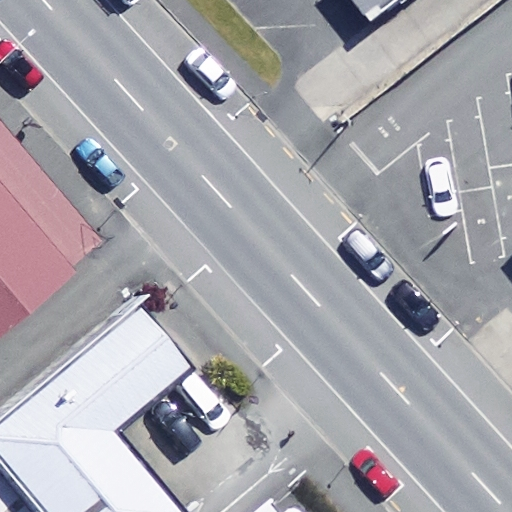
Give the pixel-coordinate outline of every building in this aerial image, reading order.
[(349,0),(375,32),(415,0),(349,0)] [(0,319),(91,244),(0,136),(0,319)] [(177,365),(123,300),(0,402),(0,475),(30,511),(175,511),(179,509),(107,423),(177,365)] [(325,511),(298,479),(257,511),(325,511)] [(23,511),(0,484),(0,511),(23,511)]
